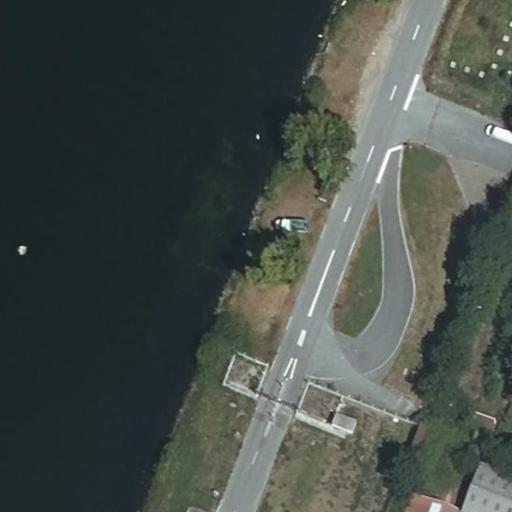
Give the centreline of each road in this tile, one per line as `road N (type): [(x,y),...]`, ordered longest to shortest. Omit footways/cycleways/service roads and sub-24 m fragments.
road 1 (unclassified): [(292,355),(350,380),(379,356),(397,272),(376,139)]
road 2 (unclassified): [(292,355),(376,139)]
road 3 (unclassified): [(376,139),(428,0)]
